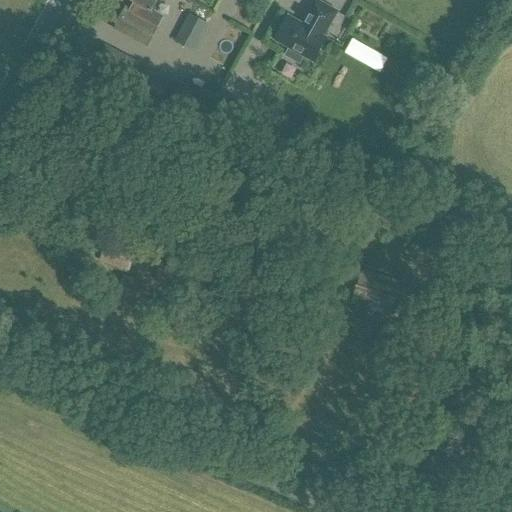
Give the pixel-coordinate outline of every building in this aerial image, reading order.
[(127,7),(115,28),(146,45),(162,15),(151,9),(156,0),(130,0),(135,3),(131,10),(127,7)] [(287,15),(273,40),(289,49),(286,56),(299,64),(303,57),(314,63),(328,38),(324,36),(338,12),(316,0),(314,0),(306,15),(309,16),(304,25),(287,15)] [(207,24),(187,13),(180,27),(200,38),(207,24)] [(105,45),(90,73),(153,107),(168,79),(105,45)] [(259,114),(228,97),(216,118),(248,135),(259,114)] [(108,252),(103,262),(129,270),(132,258),(108,252)] [(159,266),(153,282),(193,293),(198,277),(159,266)] [(332,267),(326,287),(337,290),(344,271),(332,267)] [(366,273),(357,302),(400,316),(409,288),(366,273)] [(125,282),(120,295),(136,300),(140,286),(125,282)]
